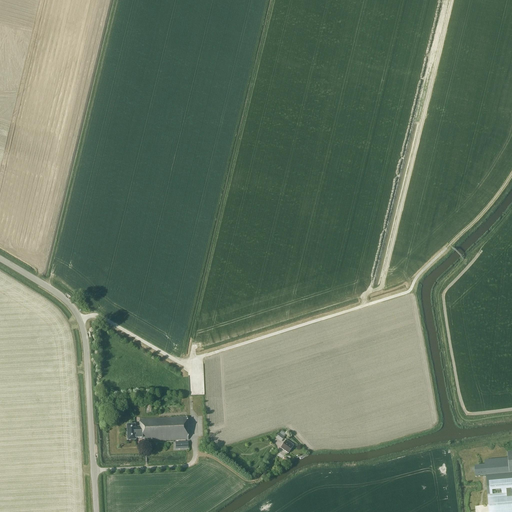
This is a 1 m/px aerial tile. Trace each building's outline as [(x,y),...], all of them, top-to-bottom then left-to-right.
[(127,425),(127,433),(127,441),(136,440),(136,439),(144,438),(144,442),(188,440),(187,418),(188,418),(188,417),(139,419),(139,427),(135,427),(135,425),(127,425)] [(275,438),(281,442),(286,434),(282,431),(279,434),(278,433),(275,438)] [(288,453),(294,445),(286,440),(280,448),(288,453)] [(246,450),(244,444),(233,447),(235,453),(246,450)] [(484,461),(485,465),(474,466),(475,477),(486,476),(488,511),(511,511),(511,453),(507,454),(508,459),(484,461)]
